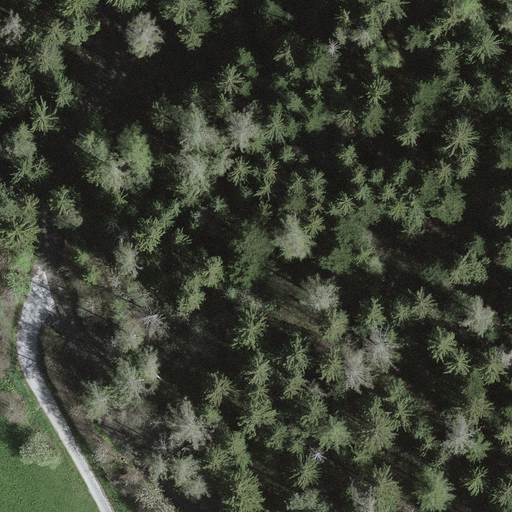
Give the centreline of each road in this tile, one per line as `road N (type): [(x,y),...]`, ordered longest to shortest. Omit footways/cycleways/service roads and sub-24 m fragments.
road 1 (track): [(200,511),(132,452),(51,254),(68,160),(119,74),(114,9),(106,0)]
road 2 (unclassified): [(92,511),(25,373),(51,254)]
